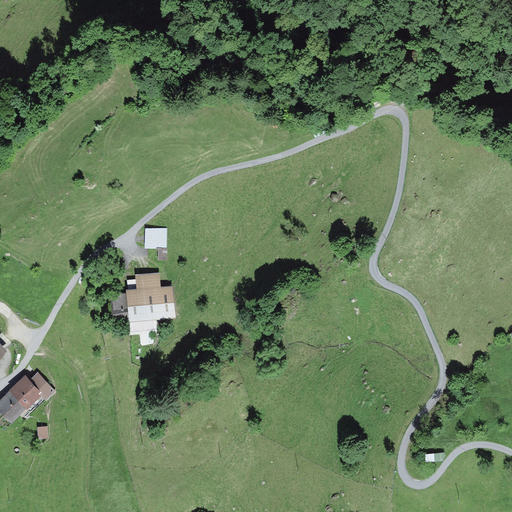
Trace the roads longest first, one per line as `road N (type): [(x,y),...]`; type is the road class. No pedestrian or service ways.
road 1 (track): [(511,453),(470,445),(421,485),(403,471),(403,448),(442,370),(415,302),(373,271),(404,159),(406,126),(392,110),(182,190),(90,262),(0,391)]
road 2 (track): [(36,345),(67,364),(83,390),(88,511)]
